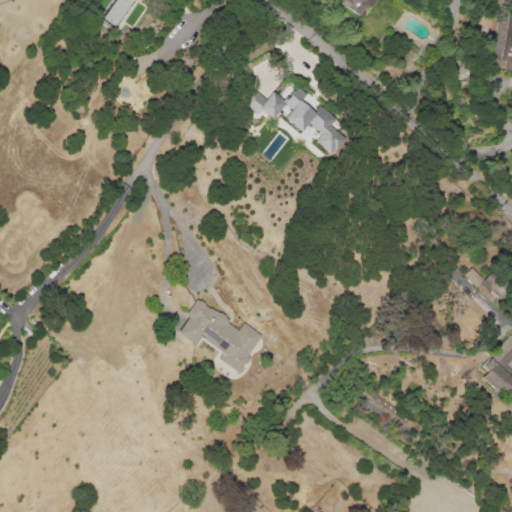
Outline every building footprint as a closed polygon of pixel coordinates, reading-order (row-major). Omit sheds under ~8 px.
[(131,0),(114,28),(101,19),(113,0),(131,0)] [(373,0),(368,8),(364,6),(357,17),(338,5),(341,0),(373,0)] [(499,12),(511,13),(511,39),(511,46),(511,75),(509,75),(509,70),(490,67),(499,12)] [(418,50),(411,61),(404,56),(411,45),(418,50)] [(251,89),(264,99),(270,93),(281,102),(285,96),(287,97),(296,87),(304,94),(298,101),(313,113),(318,106),(335,119),(329,126),(346,138),(336,151),(333,149),(330,153),(315,141),(321,133),(307,123),(300,132),(282,118),(290,109),(284,105),(272,120),(260,110),(256,116),(239,103),(251,89)] [(462,274),(473,286),(480,279),(469,268),(462,274)] [(507,283),(489,270),(478,284),(496,297),(507,283)] [(195,299),(197,301),(198,300),(204,303),(203,305),(209,309),(210,307),(228,320),(226,322),(237,330),(242,322),(261,335),(247,356),(249,357),(237,374),(216,360),(221,353),(199,338),(193,346),(175,334),(187,317),(184,315),(195,299)] [(511,422),(510,420),(511,418),(511,410),(471,370),(511,328),(511,357),(505,365),(511,372),(511,422)]
